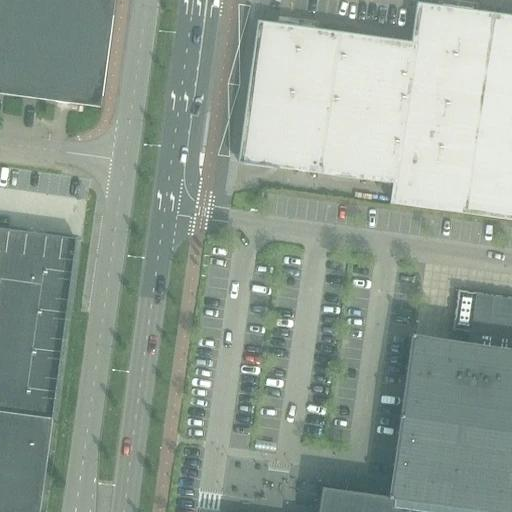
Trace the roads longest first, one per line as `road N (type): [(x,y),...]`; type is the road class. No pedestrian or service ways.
road 1 (primary): [(126,158),(83,511)]
road 2 (unclassified): [(511,262),(207,220)]
road 3 (primary): [(123,511),(165,216)]
road 4 (unclassified): [(207,220),(233,10),(217,0)]
road 5 (primary): [(165,216),(193,0)]
road 6 (primary): [(145,0),(126,158)]
road 7 (unclassified): [(126,158),(0,143)]
